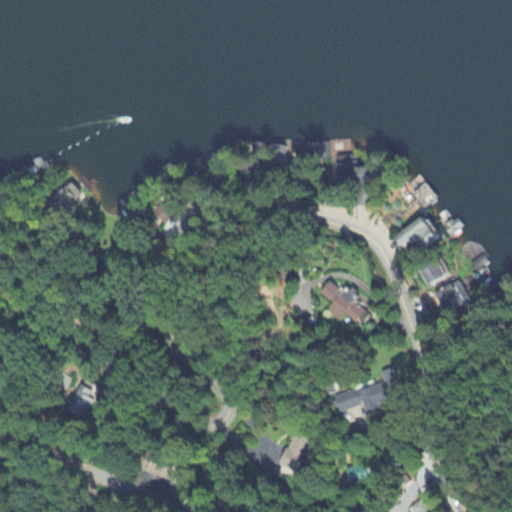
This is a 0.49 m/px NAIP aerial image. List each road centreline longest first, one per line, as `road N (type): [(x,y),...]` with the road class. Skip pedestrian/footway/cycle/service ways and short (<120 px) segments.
road 1 (residential): [(0,253),(21,266),(86,347),(180,415),(212,425),(225,416),(229,398),(173,339),(160,298),(177,237),(199,214),(229,204),(358,232),(384,252),(408,310),(431,380),(436,459),(463,511)]
road 2 (residential): [(0,430),(187,511)]
